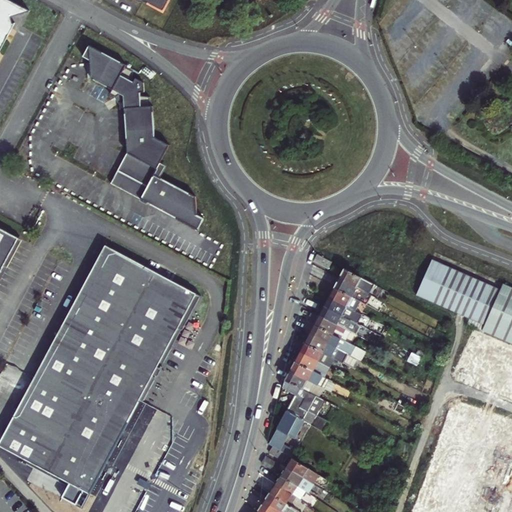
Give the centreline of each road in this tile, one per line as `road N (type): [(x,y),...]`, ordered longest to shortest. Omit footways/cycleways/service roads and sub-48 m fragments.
road 1 (secondary): [(243,188),(264,237),(252,420)]
road 2 (secondary): [(252,420),(293,243),(331,207)]
road 3 (residential): [(95,16),(197,95),(218,136)]
road 4 (residential): [(263,52),(194,53),(95,16)]
road 5 (secondary): [(348,199),(408,193),(511,227)]
road 6 (secondary): [(511,208),(423,159),(385,110)]
